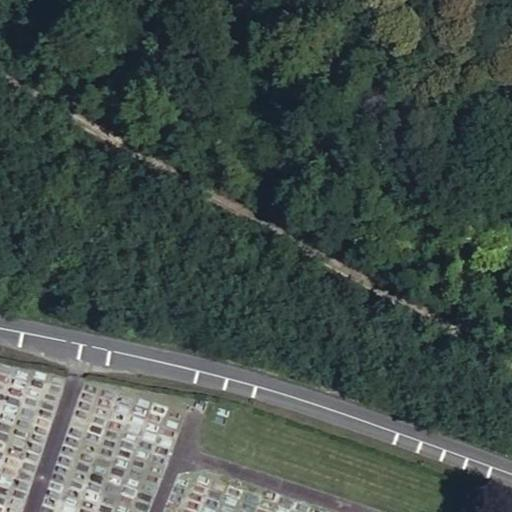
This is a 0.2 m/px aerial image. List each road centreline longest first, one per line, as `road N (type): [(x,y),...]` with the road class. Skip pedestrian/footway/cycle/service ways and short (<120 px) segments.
road 1 (track): [(0,82),(511,365)]
road 2 (tertiary): [(0,325),(122,344),(261,382),(511,472)]
